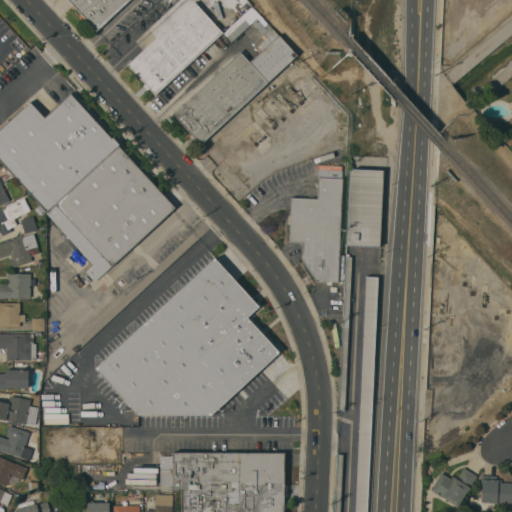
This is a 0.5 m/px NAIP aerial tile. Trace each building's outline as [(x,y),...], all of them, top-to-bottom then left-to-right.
[(68,0),(128,0),(96,30),(86,19),(83,22),(78,17),(81,14),(68,0)] [(195,1),(222,32),(155,94),(148,87),(146,89),(142,85),(144,83),(127,64),(195,1)] [(232,42),(224,33),(252,6),(278,34),(262,50),(258,46),(267,38),(264,35),(253,23),(250,25),(250,26),(232,42)] [(200,144),(199,142),(197,144),(188,135),(191,133),(173,113),(243,48),(247,53),(244,55),(249,61),(262,50),(278,34),(297,54),(200,144)] [(47,212),(45,211),(46,210),(0,159),(0,129),(30,101),(44,117),(71,93),(111,137),(113,136),(119,143),(118,144),(119,146),(47,212)] [(143,172),(145,171),(154,180),(152,182),(175,207),(95,281),(86,271),(94,264),(78,247),(76,249),(70,242),(72,240),(47,212),(119,146),(143,172)] [(346,244),(350,170),(353,168),(383,169),(379,245),(346,244)] [(303,242),(288,241),(290,197),(317,198),(318,169),(341,169),(341,177),(342,177),(338,256),(343,256),(342,273),(338,273),(337,282),(331,281),(331,284),(326,284),(326,281),(316,281),(302,259),(303,242)] [(0,176),(2,175),(5,181),(1,183),(10,200),(0,205),(0,176)] [(0,209),(24,197),(30,209),(13,218),(17,224),(10,227),(11,230),(2,235),(0,231),(0,209)] [(34,209),(39,204),(44,210),(39,214),(34,209)] [(33,215),(37,229),(25,233),(20,219),(33,215)] [(0,242),(33,233),(37,245),(37,246),(38,251),(30,253),(32,260),(18,265),(18,266),(12,267),(9,258),(12,257),(11,254),(0,257),(0,242)] [(211,415),(138,414),(135,411),(123,422),(85,380),(96,369),(91,363),(109,346),(113,351),(140,325),(132,317),(167,284),(176,293),(215,257),(259,305),(247,316),(279,351),(211,415)] [(30,297),(10,296),(9,297),(0,297),(0,283),(7,283),(7,272),(31,273),(30,297)] [(367,511),(354,511),(365,275),(378,276),(367,511)] [(20,313),(25,313),(25,321),(20,321),(20,326),(2,326),(0,326),(0,301),(20,302),(20,313)] [(33,330),(31,330),(31,316),(45,316),(45,330),(37,330),(37,332),(33,332),(33,330)] [(33,343),(35,343),(35,358),(31,358),(31,360),(7,359),(7,347),(0,347),(0,332),(33,333),(33,343)] [(28,369),(28,387),(9,387),(9,389),(0,388),(0,373),(5,373),(5,369),(28,369)] [(26,423),(0,418),(0,400),(8,402),(10,395),(31,399),(26,423)] [(21,457),(0,449),(0,435),(8,438),(9,435),(6,434),(7,432),(6,432),(8,426),(9,426),(10,424),(14,426),(29,432),(21,457)] [(284,452),(284,483),(286,483),(286,496),(284,496),(284,511),(181,511),(181,490),(172,490),(172,485),(160,485),(160,455),(172,455),(172,452),(284,452)] [(27,467),(22,479),(19,478),(17,482),(12,484),(8,483),(8,481),(6,485),(0,482),(0,455),(15,463),(15,462),(27,467)] [(450,478),(452,475),(457,478),(463,467),(477,475),(459,506),(431,490),(438,477),(438,476),(440,472),(450,478)] [(511,503),(481,502),(482,482),(480,482),(481,474),(497,475),(497,478),(501,479),(501,481),(511,481),(511,503)] [(37,481),(37,489),(29,489),(29,481),(37,481)] [(0,487),(5,490),(4,490),(12,494),(7,505),(0,501),(0,487)] [(155,493),(173,494),(171,511),(145,511),(146,509),(154,510),(155,493)] [(16,511),(16,508),(19,507),(18,503),(25,502),(25,501),(33,499),(34,503),(48,501),(50,511),(16,511)] [(109,501),(109,511),(87,511),(87,501),(109,501)] [(60,502),(61,511),(53,511),(53,503),(60,502)]
